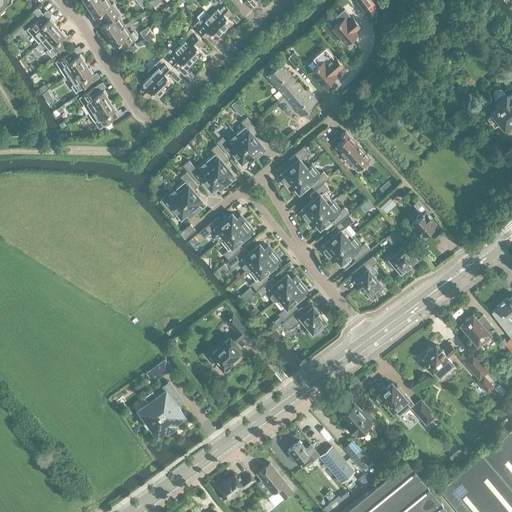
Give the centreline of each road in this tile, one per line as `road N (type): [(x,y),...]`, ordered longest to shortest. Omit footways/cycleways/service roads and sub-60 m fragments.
road 1 (secondary): [(133,511),(364,342)]
road 2 (secondary): [(364,342),(511,230)]
road 3 (residential): [(152,118),(130,103),(61,0)]
road 4 (residential): [(152,118),(165,117),(258,24)]
